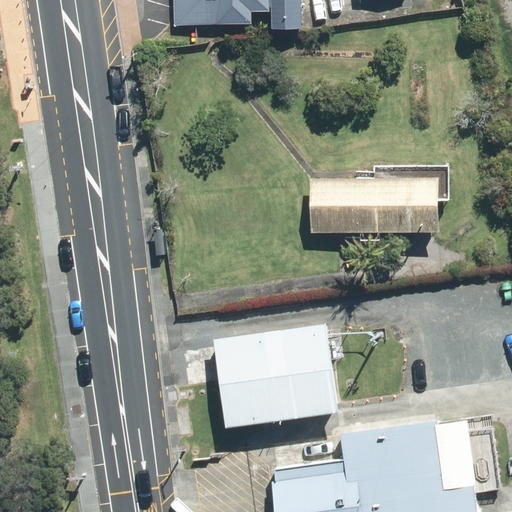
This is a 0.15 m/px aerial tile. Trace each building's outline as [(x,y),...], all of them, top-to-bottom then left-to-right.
[(251,13),(271,13),(270,0),(173,0),(174,25),(251,24),(251,13)] [(304,28),(303,0),(270,0),(271,28),(304,28)] [(445,179),(317,179),(317,233),(446,232),(445,179)] [(332,325),(219,341),(232,430),(344,415),(332,325)] [(188,416),(176,418),(179,441),(191,440),(188,416)] [(279,485),(275,486),(278,511),(483,511),(479,485),(450,489),(440,421),(344,435),(348,460),(277,471),(279,485)]
